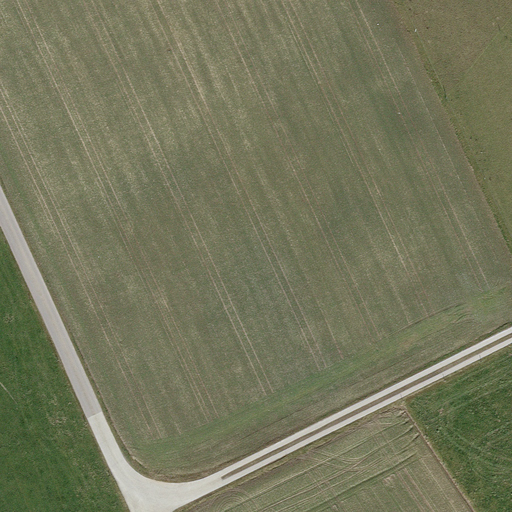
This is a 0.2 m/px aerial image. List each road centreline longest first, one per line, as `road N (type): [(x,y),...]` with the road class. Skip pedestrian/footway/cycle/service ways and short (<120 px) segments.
road 1 (track): [(162,511),(511,340)]
road 2 (track): [(140,511),(0,202)]
